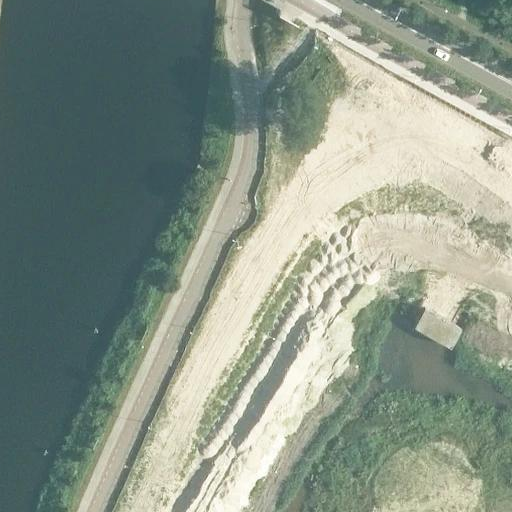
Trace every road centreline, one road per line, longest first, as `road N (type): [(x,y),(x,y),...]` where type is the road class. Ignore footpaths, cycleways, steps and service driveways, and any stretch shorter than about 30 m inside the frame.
road 1 (unclassified): [(99,511),(246,173),(251,107),(241,0)]
road 2 (secondary): [(511,85),(351,0)]
